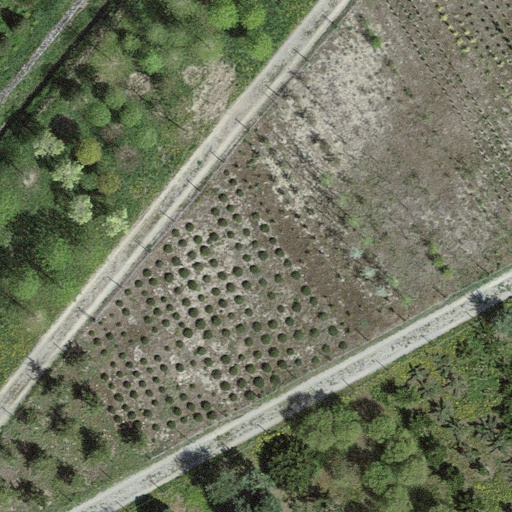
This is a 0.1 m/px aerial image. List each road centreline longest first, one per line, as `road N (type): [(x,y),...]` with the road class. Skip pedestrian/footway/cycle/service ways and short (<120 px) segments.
road 1 (track): [(0,413),(337,0)]
road 2 (track): [(94,511),(511,293)]
